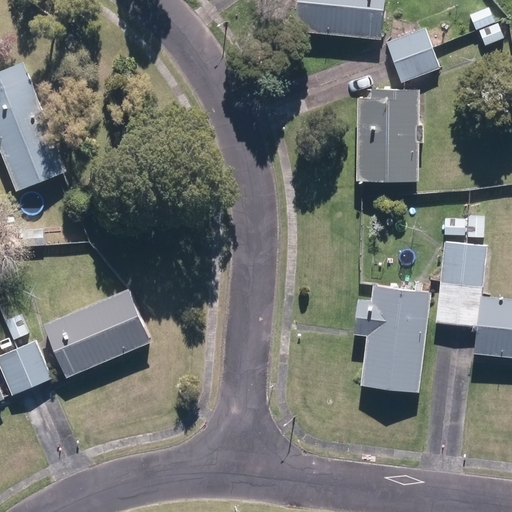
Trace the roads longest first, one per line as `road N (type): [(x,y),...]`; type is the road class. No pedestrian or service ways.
road 1 (residential): [(149,0),(211,69),(247,153),(257,201),(237,471)]
road 2 (residential): [(511,504),(237,471)]
road 3 (residential): [(237,471),(132,484),(61,511)]
